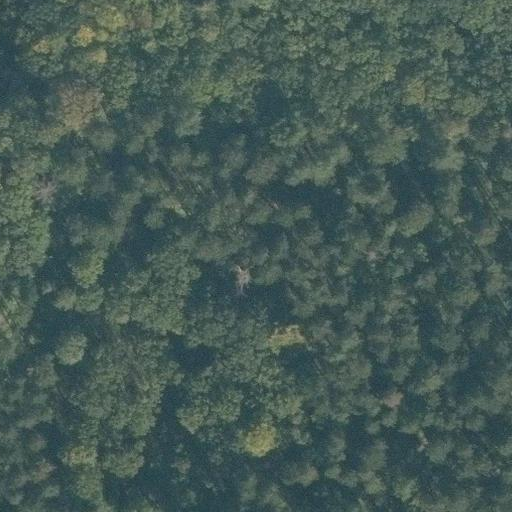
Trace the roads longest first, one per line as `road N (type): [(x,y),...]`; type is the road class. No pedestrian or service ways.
road 1 (track): [(511,108),(200,90)]
road 2 (track): [(5,76),(200,90)]
